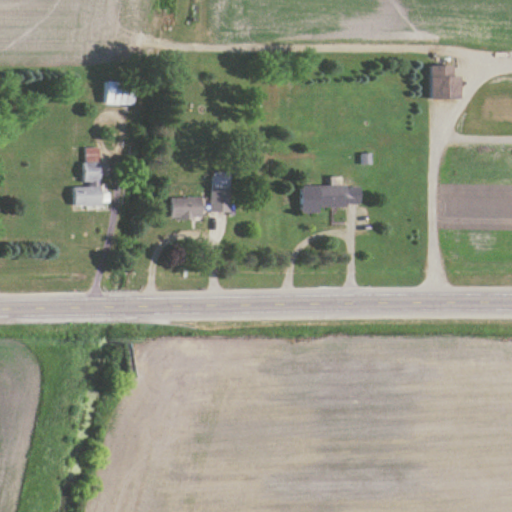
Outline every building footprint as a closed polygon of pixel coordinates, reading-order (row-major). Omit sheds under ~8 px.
[(433,99),(463,99),(463,76),(454,76),(454,65),(433,65),(433,99)] [(105,105),(137,105),(137,82),(105,82),(105,105)] [(86,165),(80,165),(80,185),(100,185),(100,148),(86,148),(86,165)] [(228,183),(209,183),(209,215),(228,215),(228,183)] [(300,189),(300,216),(318,216),(318,210),(358,210),(358,186),(328,186),(328,189),(300,189)] [(100,190),(70,190),(70,208),(100,208),(100,190)] [(201,201),(168,201),(168,222),(201,222),(201,201)]
